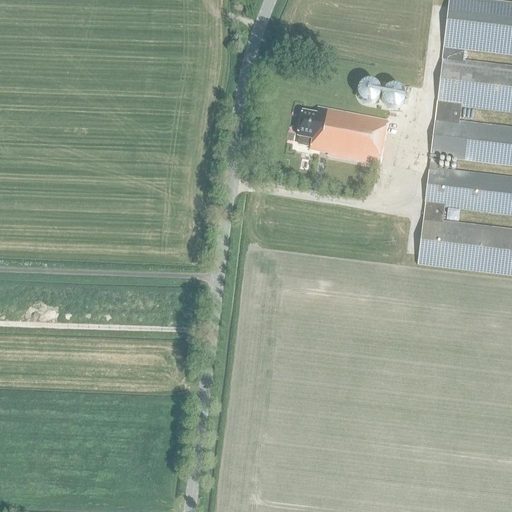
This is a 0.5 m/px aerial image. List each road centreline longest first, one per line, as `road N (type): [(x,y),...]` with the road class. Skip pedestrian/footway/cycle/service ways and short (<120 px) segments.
road 1 (tertiary): [(216,278),(234,118),(272,0)]
road 2 (tertiary): [(188,511),(216,278)]
road 3 (unclassified): [(216,278),(0,271)]
